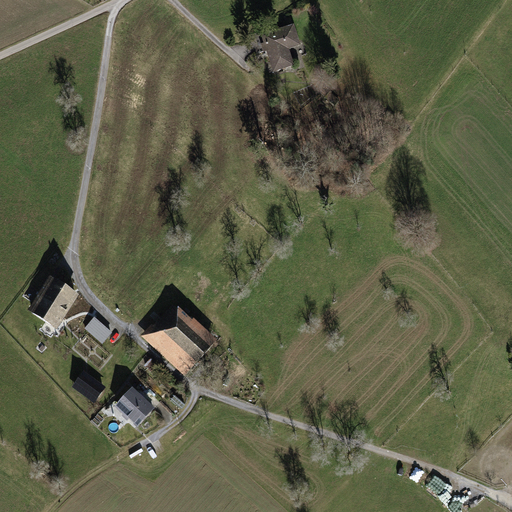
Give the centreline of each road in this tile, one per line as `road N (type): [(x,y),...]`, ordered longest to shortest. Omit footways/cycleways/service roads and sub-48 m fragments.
road 1 (track): [(511,503),(402,457),(220,401),(90,298),(75,272),(79,221),(108,35),(120,4)]
road 2 (track): [(207,391),(54,511)]
road 3 (unclassified): [(0,59),(129,0)]
